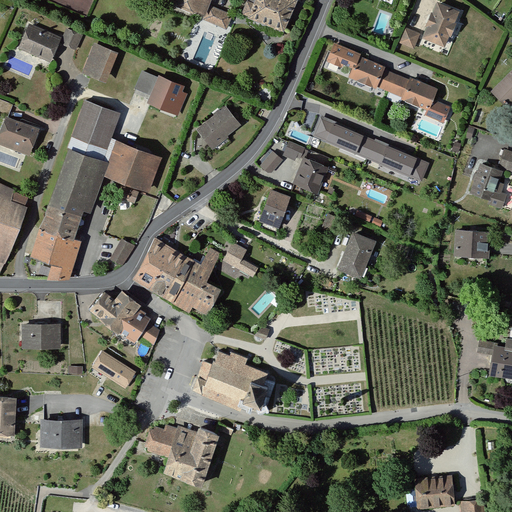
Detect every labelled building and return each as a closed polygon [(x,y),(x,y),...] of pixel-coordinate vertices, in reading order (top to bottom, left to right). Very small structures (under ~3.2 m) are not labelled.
[(213,0),(171,0),(170,3),(207,17),(213,0)] [(299,0),(253,0),(247,18),(286,33),(299,0)] [(461,9),(438,0),(437,0),(422,38),(446,48),(461,9)] [(62,38),(27,24),(16,52),(52,65),(62,38)] [(404,25),(401,42),(418,46),(422,29),(404,25)] [(79,47),(84,31),(67,27),(63,42),(79,47)] [(91,44),(80,73),(112,86),(124,57),(91,44)] [(348,78),(394,95),(401,76),(355,59),(348,78)] [(511,69),(492,91),(509,106),(511,102),(511,69)] [(186,86),(160,75),(148,103),(178,115),(188,92),(184,91),(186,86)] [(439,89),(410,78),(401,100),(427,110),(424,117),(443,125),(450,108),(434,102),(439,89)] [(122,115),(85,100),(29,256),(52,264),(46,281),(69,281),(82,240),(74,237),(82,208),(91,211),(102,177),(114,139),(122,115)] [(243,127),(226,104),(194,128),(211,151),(243,127)] [(314,143),(340,154),(353,123),(327,112),(314,143)] [(41,127),(5,115),(0,129),(0,146),(32,157),(41,127)] [(302,158),(307,145),(290,138),(285,151),(302,158)] [(162,157),(114,139),(102,177),(148,194),(162,157)] [(274,148),(262,163),(272,171),(284,156),(274,148)] [(480,161),(470,192),(489,199),(487,203),(502,208),(507,194),(496,190),(504,169),(511,172),(511,150),(504,148),(498,167),(480,161)] [(303,157),(292,185),(318,194),(328,167),(303,157)] [(32,194),(0,181),(0,264),(4,266),(32,194)] [(259,220),(277,228),(291,197),(273,188),(259,220)] [(455,228),(454,255),(489,257),(491,231),(455,228)] [(336,270),(361,280),(377,238),(352,229),(336,270)] [(201,262),(156,235),(132,277),(188,311),(192,305),(207,313),(221,287),(207,279),(221,253),(210,247),(201,262)] [(122,236),(112,257),(125,264),(136,243),(122,236)] [(232,240),(222,266),(253,278),(258,263),(244,257),(248,246),(232,240)] [(115,297),(104,288),(88,306),(135,339),(139,335),(154,344),(162,320),(138,308),(142,302),(122,287),(115,297)] [(20,324),(20,349),(62,349),(62,325),(20,324)] [(489,374),(511,378),(511,337),(506,337),(505,344),(479,340),(477,352),(492,354),(489,374)] [(129,385),(138,366),(101,349),(92,368),(129,385)] [(266,382),(270,372),(246,363),(248,358),(231,352),(230,355),(218,351),(206,382),(195,378),(191,391),(243,410),(247,399),(262,405),(270,384),(266,382)] [(0,435),(16,436),(16,394),(0,393),(0,435)] [(83,447),(83,418),(42,418),(41,447),(83,447)] [(164,471),(202,484),(219,432),(198,425),(196,432),(166,422),(164,428),(151,424),(143,448),(168,456),(164,471)] [(415,478),(417,509),(456,507),(453,476),(415,478)] [(463,498),(462,511),(483,511),(484,498),(463,498)]
